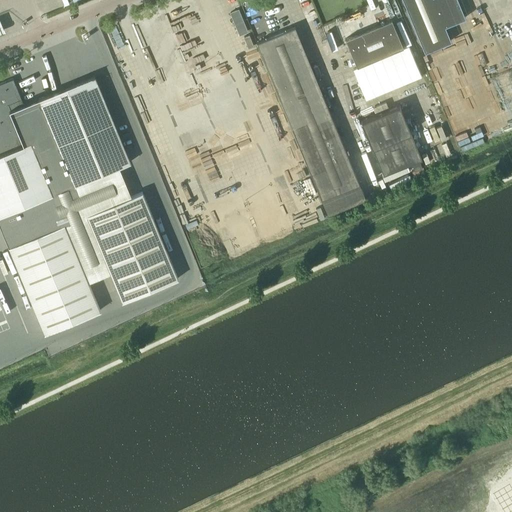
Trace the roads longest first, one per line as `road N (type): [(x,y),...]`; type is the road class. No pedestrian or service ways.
road 1 (track): [(220,511),(511,372)]
road 2 (unclassified): [(0,48),(124,0)]
